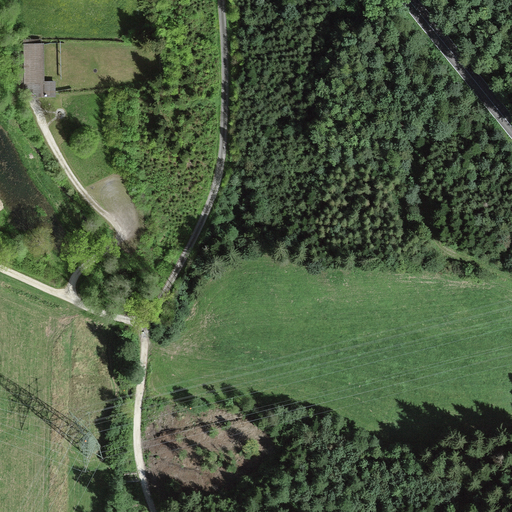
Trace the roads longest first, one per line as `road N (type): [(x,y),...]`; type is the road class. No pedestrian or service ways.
road 1 (track): [(366,0),(432,230),(452,254),(511,277)]
road 2 (track): [(145,324),(135,450),(151,511)]
road 3 (tertiary): [(410,0),(511,124)]
road 4 (track): [(145,324),(87,309),(0,267)]
